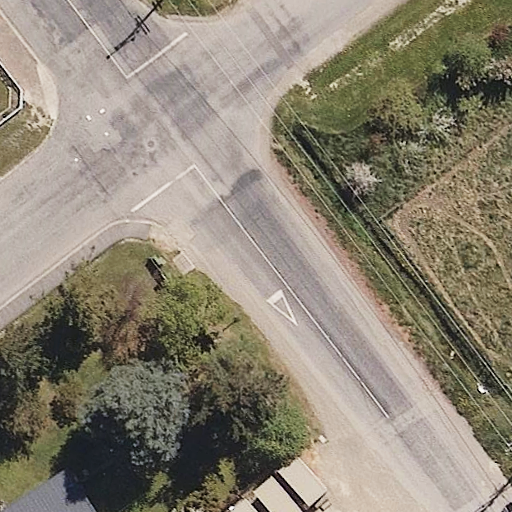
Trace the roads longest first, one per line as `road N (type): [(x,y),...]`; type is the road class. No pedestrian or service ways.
road 1 (unclassified): [(159,123),(459,511)]
road 2 (residential): [(159,123),(320,0)]
road 3 (residential): [(0,245),(159,123)]
road 4 (unclassified): [(66,0),(159,123)]
